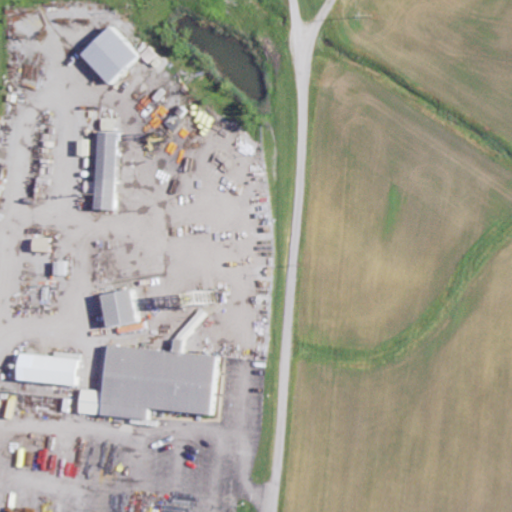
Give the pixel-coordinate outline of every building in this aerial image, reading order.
[(150,53),(124,25),(93,54),(122,84),(149,59),(155,65),(166,55),(157,47),(150,53)] [(127,132),(103,131),(103,183),(90,183),(89,195),(99,195),(99,209),(126,209),(127,132)] [(96,156),(96,140),(85,139),(84,156),(96,156)] [(58,239),(41,238),(41,252),(58,253),(58,239)] [(73,276),(73,262),(58,262),(58,276),(73,276)] [(109,295),(114,327),(150,321),(145,289),(109,295)] [(90,390),(88,415),(159,420),(160,410),(224,415),(228,355),(118,347),(115,392),(90,390)] [(90,360),(33,353),(30,381),(87,388),(90,360)]
